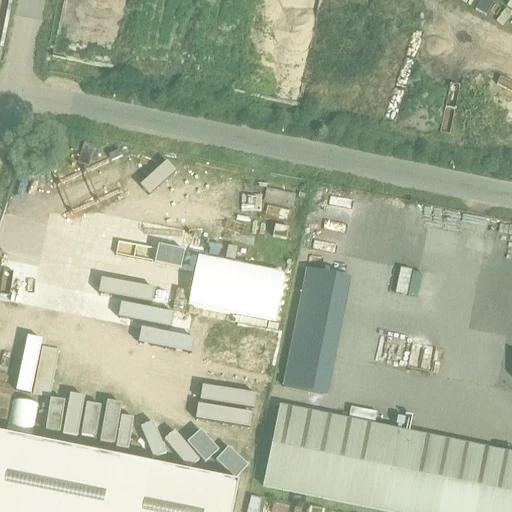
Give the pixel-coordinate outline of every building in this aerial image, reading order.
[(14,0),(0,0),(0,53),(11,55),(14,0)] [(276,39),(276,23),(254,24),(254,39),(276,39)] [(348,276),(304,267),(280,382),(325,391),(348,276)] [(511,511),(511,453),(284,398),(265,478),(407,511),(511,511)] [(0,511),(230,511),(237,483),(0,434),(0,511)]
